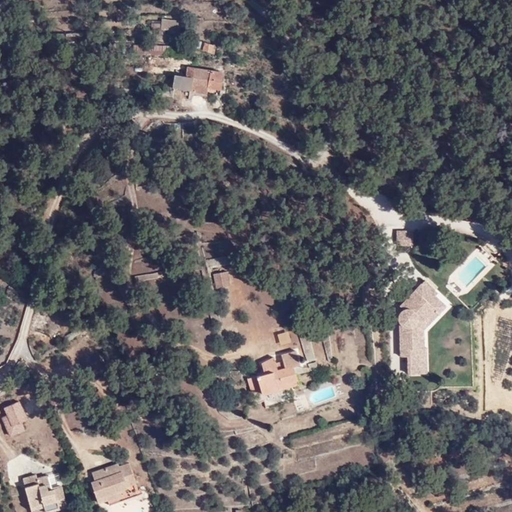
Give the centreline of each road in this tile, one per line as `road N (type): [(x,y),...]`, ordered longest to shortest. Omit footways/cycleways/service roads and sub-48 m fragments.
road 1 (unclassified): [(325,166),(337,120),(305,45),(252,0)]
road 2 (unknown): [(382,196),(392,341)]
road 3 (unknown): [(382,196),(509,251)]
